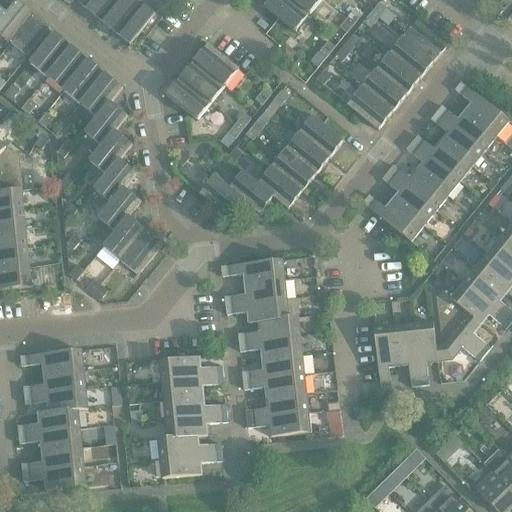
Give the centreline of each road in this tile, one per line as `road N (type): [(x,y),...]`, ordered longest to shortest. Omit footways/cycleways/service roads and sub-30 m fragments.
road 1 (residential): [(320,230),(451,71),(489,52)]
road 2 (residential): [(354,442),(339,321),(353,283),(347,243),(320,230)]
road 3 (residential): [(2,333),(146,317),(203,251)]
road 4 (residential): [(203,251),(165,219),(146,82)]
road 5 (residential): [(13,478),(2,333)]
road 6 (residential): [(146,82),(45,0)]
road 7 (residential): [(203,251),(312,241),(320,230)]
